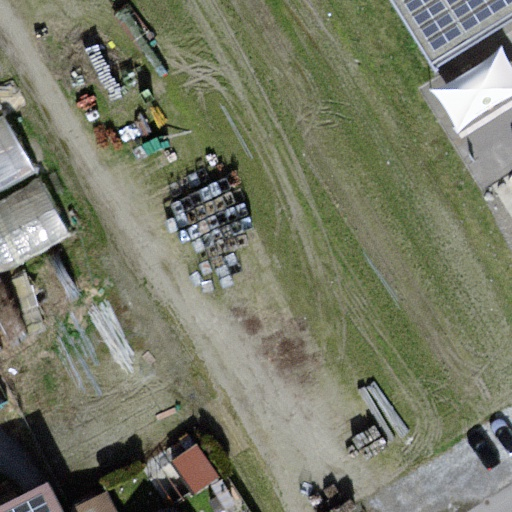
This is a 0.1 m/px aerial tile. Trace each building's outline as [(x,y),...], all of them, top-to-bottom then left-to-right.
[(511,0),(393,0),(437,69),(511,21),(511,0)] [(436,76),(457,121),(511,96),(511,46),(510,42),(436,76)] [(0,190),(37,174),(0,87),(0,190)] [(0,260),(72,227),(46,171),(0,192),(0,260)] [(0,511),(48,511),(35,484),(0,501),(0,511)] [(77,497),(82,511),(121,511),(111,484),(77,497)]
